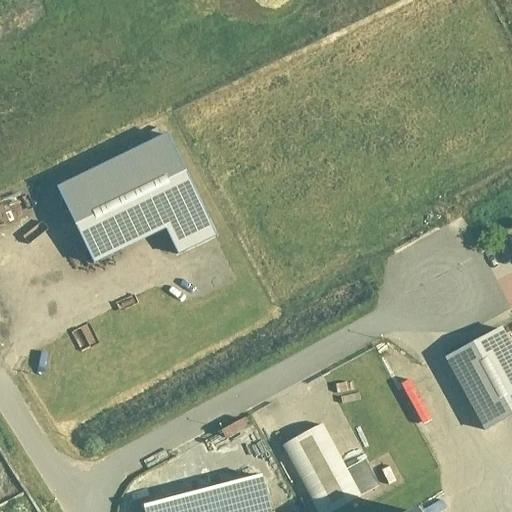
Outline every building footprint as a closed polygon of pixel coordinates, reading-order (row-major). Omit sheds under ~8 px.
[(154,132),(39,187),(77,264),(156,226),(169,254),(205,237),(154,132)] [(511,351),(503,334),(447,364),(486,437),(511,422),(511,351)] [(234,420),(212,431),(217,440),(239,430),(234,420)] [(319,428),(273,452),(303,511),(335,511),(356,501),(319,428)] [(134,510),(134,511),(268,511),(260,477),(134,510)] [(127,506),(158,499),(155,487),(124,493),(127,506)]
